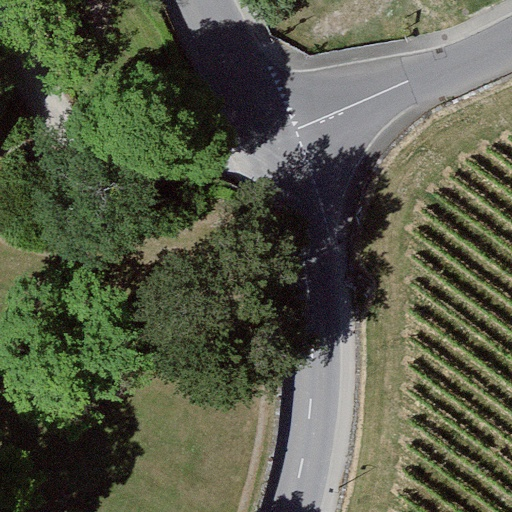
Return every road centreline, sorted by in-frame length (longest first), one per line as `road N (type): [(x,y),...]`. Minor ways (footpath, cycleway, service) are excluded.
road 1 (tertiary): [(265,152),(296,251),(308,343),(306,438),(291,511)]
road 2 (tertiary): [(511,38),(265,152)]
road 3 (tertiary): [(265,152),(200,0)]
